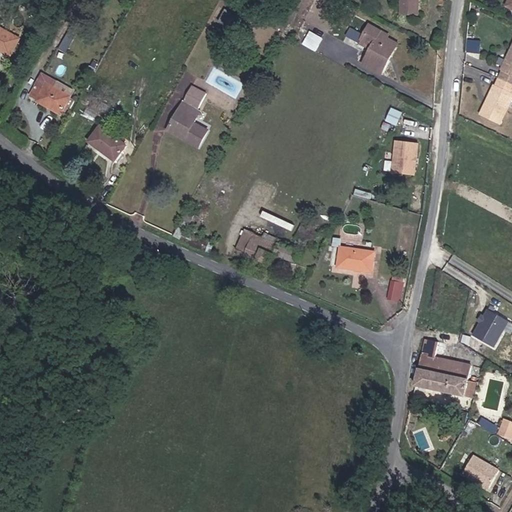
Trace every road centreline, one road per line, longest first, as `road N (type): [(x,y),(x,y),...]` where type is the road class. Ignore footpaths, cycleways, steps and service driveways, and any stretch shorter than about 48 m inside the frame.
road 1 (residential): [(0,139),(129,229),(396,350)]
road 2 (residential): [(456,0),(441,155),(412,316),(396,350)]
